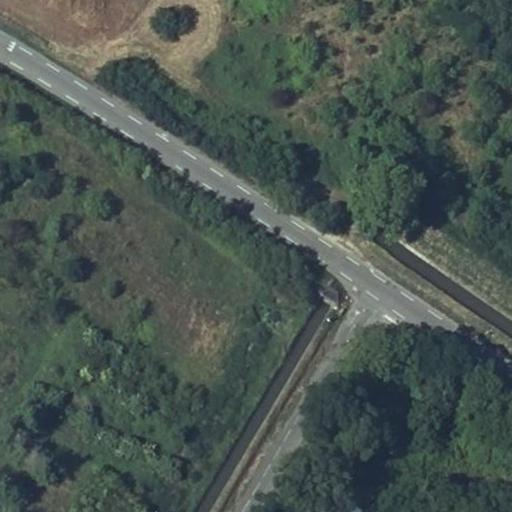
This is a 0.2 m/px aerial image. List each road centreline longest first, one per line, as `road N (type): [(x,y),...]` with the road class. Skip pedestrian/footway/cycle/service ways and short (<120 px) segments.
road 1 (unclassified): [(0,45),(382,290)]
road 2 (unclassified): [(243,511),(367,301),(382,290)]
road 3 (unclassified): [(382,290),(511,377)]
